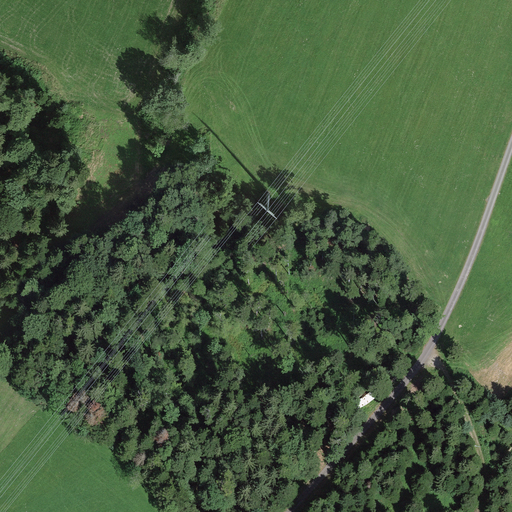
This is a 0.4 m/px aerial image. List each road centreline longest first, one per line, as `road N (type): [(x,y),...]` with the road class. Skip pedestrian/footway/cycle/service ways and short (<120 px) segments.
road 1 (residential): [(296,511),(437,343),(511,153)]
road 2 (track): [(437,343),(487,471)]
